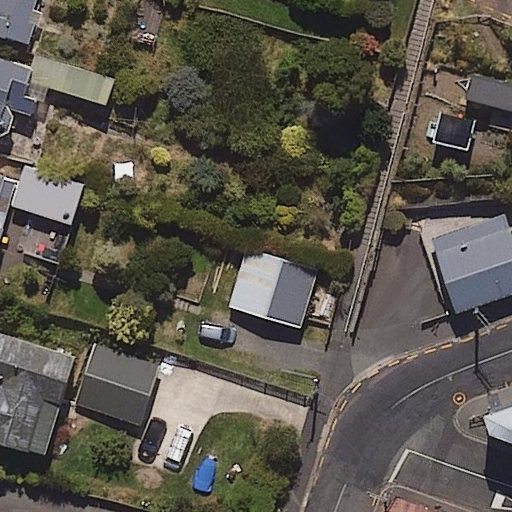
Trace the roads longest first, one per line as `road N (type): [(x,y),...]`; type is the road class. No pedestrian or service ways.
road 1 (residential): [(359,436),(397,398),(511,350)]
road 2 (residential): [(511,489),(359,436)]
